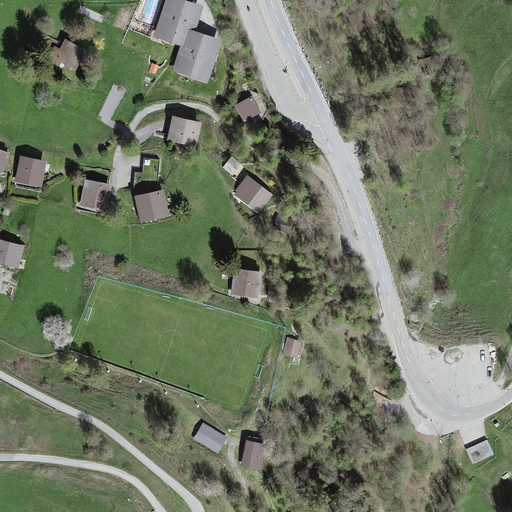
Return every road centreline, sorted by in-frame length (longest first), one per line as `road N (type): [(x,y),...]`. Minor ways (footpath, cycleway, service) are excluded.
road 1 (tertiary): [(511,391),(466,417),(444,416),(425,400),(327,126)]
road 2 (residential): [(197,511),(114,433),(0,372)]
road 3 (residential): [(0,456),(115,471),(141,486),(159,511)]
road 4 (residential): [(327,126),(305,121),(285,103),(240,0)]
road 5 (tertiary): [(327,126),(274,0)]
